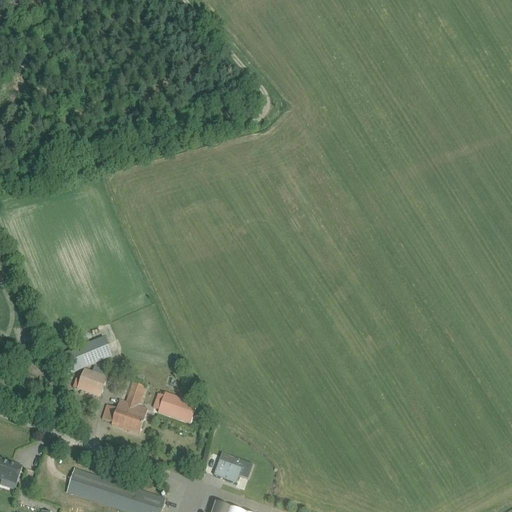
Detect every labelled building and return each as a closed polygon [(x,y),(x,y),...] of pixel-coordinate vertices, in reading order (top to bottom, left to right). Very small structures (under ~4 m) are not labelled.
[(113,357),(104,338),(59,356),(68,376),(113,357)] [(86,373),(81,387),(79,391),(100,399),(107,380),(86,373)] [(107,406),(106,411),(103,420),(113,424),(112,425),(140,435),(148,411),(139,408),(146,388),(132,383),(129,394),(130,394),(129,398),(131,399),(130,404),(120,401),(118,409),(107,406)] [(153,411),(191,424),(198,405),(160,392),(153,411)] [(222,454),(214,476),(237,485),(243,469),(232,465),(235,459),(222,454)] [(0,460),(0,479),(3,480),(1,485),(15,490),(23,468),(0,460)] [(67,493),(124,511),(161,511),(166,500),(75,470),(67,493)] [(240,511),(216,503),(213,511),(240,511)]
